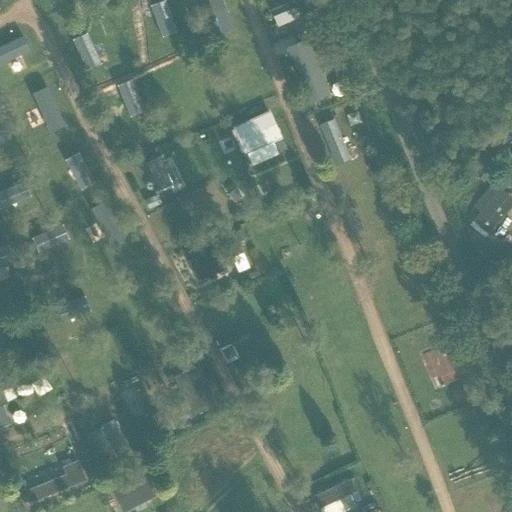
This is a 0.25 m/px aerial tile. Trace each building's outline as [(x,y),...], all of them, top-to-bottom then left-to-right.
[(489,236),(511,208),(511,197),(502,189),(500,192),(492,186),(474,207),(481,213),(473,222),(489,236)] [(198,285),(228,270),(216,246),(186,260),(198,285)] [(248,296),(213,309),(221,331),(256,318),(248,296)] [(224,372),(246,359),(235,341),(213,354),(224,372)] [(216,405),(197,366),(172,378),(184,403),(178,406),(184,420),(216,405)] [(92,428),(101,459),(131,450),(122,419),(92,428)] [(45,480),(29,488),(36,502),(89,477),(80,457),(43,475),(45,480)] [(143,471),(109,488),(121,511),(127,511),(157,497),(143,471)] [(0,500),(0,511),(17,511),(12,496),(0,500)]
